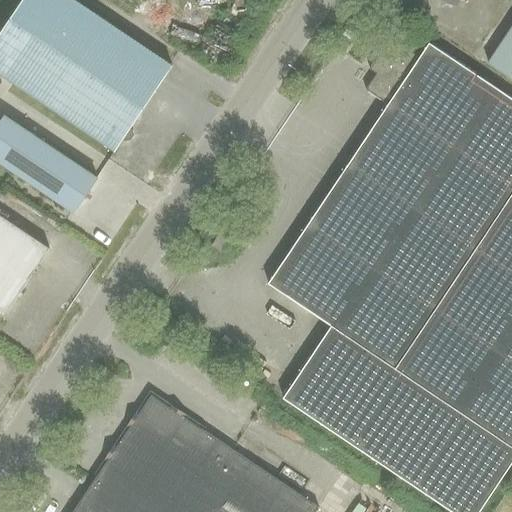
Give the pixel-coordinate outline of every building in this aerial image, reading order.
[(22,0),(0,33),(0,74),(15,85),(115,152),(123,140),(129,143),(136,132),(131,129),(172,67),(73,0),(22,0)] [(511,26),(489,63),(511,78),(511,26)] [(479,511),(511,464),(511,99),(429,44),(419,59),(390,39),(369,70),(376,75),(365,91),(387,106),(269,284),(332,326),(284,398),(452,511),(479,511)] [(0,165),(73,214),(74,212),(97,179),(4,117),(0,122),(0,165)] [(0,313),(4,316),(15,300),(50,249),(0,215),(0,313)] [(221,252),(229,240),(220,234),(212,246),(221,252)] [(316,511),(319,509),(151,396),(73,511),(316,511)]
